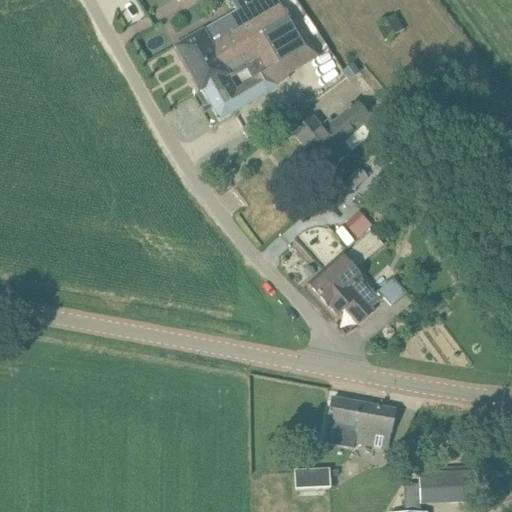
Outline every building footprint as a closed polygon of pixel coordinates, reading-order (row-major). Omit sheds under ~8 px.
[(302,30),(296,33),(280,6),(213,46),(204,31),(175,48),(201,93),(203,91),(209,102),(207,103),(208,105),(210,103),(213,108),(210,109),(211,110),(213,109),(219,119),(274,87),(272,83),(287,75),(285,72),(316,54),(302,30)] [(159,50),(163,56),(173,50),(162,32),(145,43),(152,54),(159,50)] [(339,86),(313,99),(320,114),(347,101),(339,86)] [(327,174),(342,161),(350,153),(341,142),(369,119),(357,105),(333,125),(330,121),(320,130),(312,120),(309,122),(294,135),(327,174)] [(403,188),(414,182),(398,156),(389,145),(320,204),(328,213),(388,163),(403,188)] [(344,226),(358,240),(373,226),(359,212),(344,226)] [(392,280),(374,296),(340,258),(324,272),(365,319),(374,311),(372,309),(382,299),(390,308),(405,295),(392,280)] [(357,326),(365,319),(324,272),(308,286),(328,309),(329,308),(336,317),(343,311),(357,326)] [(390,436),(395,412),(332,400),(327,424),(328,424),(324,446),(353,451),(354,445),(387,451),(390,436)] [(330,489),(329,472),(294,474),(295,491),(330,489)] [(422,511),(422,486),(403,487),(404,511),(422,511)]
